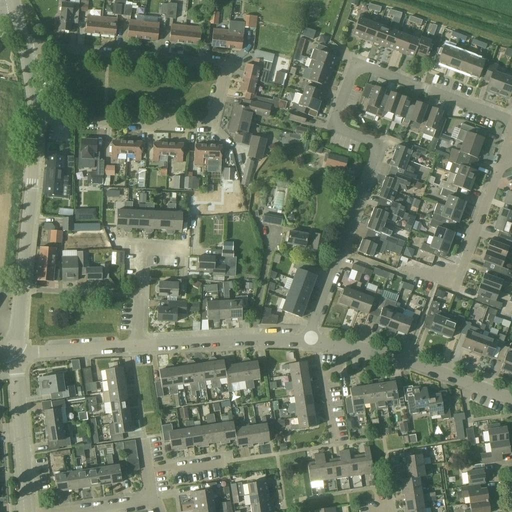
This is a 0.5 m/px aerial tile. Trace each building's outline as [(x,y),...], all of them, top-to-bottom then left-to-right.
[(123,16),(124,5),(125,0),(114,0),(114,4),(113,4),(112,15),(123,16)] [(77,24),(79,5),(61,3),(60,15),(59,16),(58,17),(57,18),(57,19),(58,21),(58,22),(60,22),(59,30),(70,32),(71,24),(77,24)] [(167,15),(166,19),(175,20),(177,5),(168,4),(167,15)] [(124,5),(123,16),(131,17),(131,14),(135,15),(136,7),(124,5)] [(208,24),(210,12),(200,11),(198,23),(208,24)] [(210,12),(208,24),(218,25),(219,13),(210,12)] [(362,38),(368,21),(364,20),(365,17),(360,15),(359,18),(352,35),(362,38)] [(100,35),(102,17),(87,16),(85,33),(100,35)] [(257,17),(246,16),(245,26),(245,28),(256,29),(257,24),(257,17)] [(102,17),(100,35),(115,37),(117,19),(102,17)] [(142,39),(144,22),(129,20),(127,38),(142,39)] [(371,42),(377,25),(368,21),(362,38),(371,42)] [(144,22),(142,39),(157,41),(159,23),(144,22)] [(228,31),(226,48),(241,50),(244,26),(229,24),(228,31)] [(184,44),(186,26),(171,25),(169,42),(184,44)] [(380,45),(386,28),(377,25),(371,42),(380,45)] [(186,26),(184,44),(199,46),(201,28),(186,26)] [(301,36),(313,40),(315,33),(304,28),(301,36)] [(389,48),(395,31),(386,28),(380,45),(389,48)] [(226,48),(228,31),(213,29),(211,47),(226,48)] [(398,52),(404,35),(395,31),(389,48),(398,52)] [(407,55),(413,38),(404,35),(398,52),(407,55)] [(295,54),(301,56),(305,40),(300,38),(295,54)] [(417,55),(423,39),(420,38),(419,40),(413,38),(407,55),(414,57),(415,55),(417,55)] [(423,39),(417,55),(427,59),(428,55),(429,53),(427,52),(429,46),(431,42),(423,39)] [(454,50),(456,45),(449,42),(449,43),(445,41),(444,46),(437,64),(447,68),(454,50)] [(310,59),(312,60),(333,67),(337,58),(329,55),(331,50),(318,45),(316,50),(314,49),(310,59)] [(464,53),(454,50),(447,68),(458,71),(464,53)] [(242,78),(256,81),(259,71),(270,73),(274,56),(256,52),(254,52),(250,66),(246,64),(242,78)] [(468,75),(474,57),(464,53),(458,71),(468,75)] [(474,57),(468,75),(478,79),(485,61),(474,57)] [(329,77),(333,67),(312,60),(310,65),(313,66),(311,70),(329,77)] [(294,75),(296,69),(291,67),(293,64),(290,63),(287,73),(294,75)] [(497,95),(504,76),(495,73),(497,66),(491,63),(490,63),(483,80),(489,82),(485,91),(497,95)] [(327,82),(329,77),(311,70),(308,80),(312,82),(327,87),(328,83),(327,82)] [(284,74),(276,72),(274,84),(281,85),(284,74)] [(511,90),(511,78),(510,78),(511,76),(505,74),(505,76),(504,76),(497,95),(508,99),(511,91),(511,90)] [(254,92),(256,81),(242,78),(239,92),(246,93),(244,100),(254,102),(254,103),(255,103),(271,107),(277,109),(277,108),(279,100),(279,99),(273,98),(273,101),(255,96),(256,93),(254,92)] [(323,97),(327,87),(312,82),(310,88),(306,86),(302,95),(302,96),(320,102),(322,97),(323,97)] [(380,104),(384,92),(385,90),(384,92),(374,89),(375,87),(370,100),(364,98),(359,110),(375,116),(378,110),(380,104)] [(390,94),(384,92),(380,104),(378,110),(375,116),(381,118),(384,112),(393,115),(401,96),(400,98),(391,95),(391,93),(390,94)] [(302,96),(302,95),(297,93),(293,103),(290,111),(291,111),(291,112),(300,114),(296,113),(297,111),(308,116),(310,110),(316,112),(320,102),(302,96)] [(411,116),(406,114),(411,100),(401,96),(393,115),(404,119),(401,125),(407,127),(409,121),(411,116)] [(268,117),(271,107),(255,103),(254,103),(254,102),(244,100),(242,107),(236,105),(232,119),(249,123),(252,113),(268,117)] [(286,102),(279,100),(277,108),(284,110),(286,102)] [(427,122),(422,120),(427,106),(426,106),(425,108),(416,104),(417,102),(416,102),(411,116),(409,121),(419,125),(417,131),(423,133),(425,127),(427,122)] [(425,127),(423,133),(422,134),(432,138),(427,151),(433,153),(438,139),(440,134),(445,120),(440,118),(442,112),(441,114),(432,110),(432,108),(427,122),(425,127)] [(307,116),(300,114),(291,112),(289,120),(304,125),(307,116)] [(247,134),(249,123),(232,119),(229,133),(236,135),(234,142),(250,146),(252,136),(252,135),(247,134)] [(464,143),(480,149),(483,139),(472,134),(474,129),(462,125),(456,140),(463,143),(464,143)] [(305,136),(307,129),(297,127),(295,130),(295,134),(305,136)] [(438,139),(448,143),(450,138),(440,134),(438,139)] [(252,136),(250,146),(247,157),(261,161),(263,154),(267,140),(252,136)] [(96,152),(96,140),(81,140),(80,151),(79,151),(78,168),(94,169),(94,161),(99,161),(99,153),(96,152)] [(126,155),(126,142),(111,141),(110,160),(116,160),(117,154),(126,155)] [(126,142),(126,155),(135,155),(135,161),(141,161),(141,142),(126,142)] [(167,156),(168,143),(153,143),(152,162),(158,162),(158,156),(167,156)] [(168,143),(167,156),(176,157),(176,163),(182,163),(183,144),(168,143)] [(450,154),(450,155),(463,160),(465,154),(476,159),(477,157),(479,158),(482,152),(479,151),(480,149),(464,143),(463,143),(462,147),(457,145),(455,151),(452,150),(450,154)] [(207,159),(208,146),(194,145),(194,165),(203,165),(203,159),(207,159)] [(396,145),(393,155),(408,161),(409,157),(417,160),(419,155),(424,157),(426,151),(413,146),(412,151),(396,145)] [(208,146),(207,159),(212,159),(212,165),(221,166),(222,146),(208,146)] [(344,171),(348,159),(328,153),(325,165),(344,171)] [(64,157),(48,155),(45,194),(61,196),(62,185),(68,186),(69,176),(62,175),(64,157)] [(404,171),(402,177),(415,181),(417,176),(413,174),(415,168),(406,165),(408,161),(393,155),(389,165),(404,171)] [(449,172),(449,173),(456,175),(473,182),(473,181),(474,179),(476,179),(478,174),(476,173),(477,172),(466,168),(468,162),(463,160),(450,155),(447,162),(452,164),(449,172)] [(248,187),(254,161),(246,160),(240,185),(248,187)] [(104,166),(104,175),(109,176),(113,176),(114,167),(104,166)] [(234,181),(234,169),(224,169),(223,181),(234,181)] [(103,185),(103,172),(91,172),(90,185),(103,185)] [(443,188),(455,193),(458,187),(469,192),(473,182),(456,175),(449,173),(445,183),(441,181),(439,187),(443,188)] [(381,187),(396,192),(398,188),(407,191),(408,186),(412,188),(415,181),(402,177),(395,174),(393,180),(385,177),(381,187)] [(174,189),(185,190),(185,177),(175,176),(174,189)] [(392,203),(390,208),(404,213),(406,208),(401,206),(403,200),(395,197),(396,192),(381,187),(377,197),(380,198),(392,203)] [(447,199),(445,207),(462,213),(465,203),(453,198),(455,193),(443,188),(440,196),(447,199)] [(503,203),(504,204),(504,203),(511,206),(511,193),(507,192),(503,203)] [(127,233),(128,202),(127,202),(127,197),(122,197),(122,203),(124,203),(123,210),(117,210),(116,228),(123,228),(122,231),(124,233),(127,233)] [(420,202),(414,199),(411,207),(417,209),(420,202)] [(138,229),(139,211),(132,211),(132,202),(128,202),(127,233),(129,233),(131,231),(131,229),(138,229)] [(148,234),(150,203),(145,203),(145,211),(139,211),(138,229),(144,229),(144,232),(146,234),(148,234)] [(159,230),(160,212),(153,212),(154,203),(150,203),(148,234),(151,234),(153,232),(153,230),(159,230)] [(511,206),(504,203),(504,204),(502,209),(501,209),(497,219),(511,224),(511,206)] [(170,235),(171,204),(167,204),(166,212),(160,212),(159,230),(166,230),(166,233),(168,235),(167,235),(170,235)] [(171,204),(170,235),(172,235),(174,233),(174,231),(181,231),(182,213),(175,213),(175,205),(171,204)] [(434,212),(431,220),(444,224),(446,219),(458,223),(462,213),(445,207),(437,204),(434,212)] [(373,208),(369,218),(385,224),(386,220),(395,223),(397,217),(402,219),(404,213),(390,208),(388,214),(373,208)] [(95,210),(75,210),(75,220),(95,220),(95,210)] [(264,214),(262,222),(271,224),(273,216),(264,214)] [(77,224),(73,224),(73,218),(62,218),(62,231),(76,231),(77,224)] [(381,234),(379,240),(396,246),(398,240),(390,237),(392,231),(383,228),(385,224),(369,218),(366,228),(381,234)] [(436,230),(433,238),(450,244),(454,234),(442,230),(444,224),(431,220),(431,221),(427,219),(425,226),(436,230)] [(507,235),(505,240),(511,242),(511,224),(497,219),(493,229),(499,232),(507,235)] [(61,244),(62,231),(54,231),(50,231),(49,243),(61,244)] [(314,236),(308,235),(289,232),(287,244),(297,246),(297,247),(303,248),(303,247),(305,247),(306,242),(312,244),(311,249),(322,251),(325,236),(314,234),(314,236)] [(450,244),(433,238),(430,246),(429,248),(422,245),(420,250),(432,254),(445,259),(446,254),(450,244)] [(396,246),(379,240),(377,245),(364,240),(362,239),(357,252),(372,258),(374,253),(382,256),(383,251),(399,257),(402,248),(396,246)] [(511,242),(505,240),(503,246),(490,241),(489,241),(491,242),(488,251),(486,250),(486,251),(505,258),(508,248),(511,249),(511,242)] [(223,243),(222,251),(233,251),(233,243),(223,243)] [(404,248),(403,256),(412,257),(413,249),(404,248)] [(39,265),(54,266),(55,250),(40,249),(39,265)] [(115,264),(123,265),(124,251),(115,250),(115,264)] [(494,266),(492,271),(505,276),(507,269),(502,267),(505,258),(486,251),(488,252),(484,261),(482,260),(482,261),(484,262),(494,266)] [(77,257),(77,276),(86,275),(86,281),(101,281),(101,279),(108,279),(108,265),(100,265),(100,268),(88,268),(88,252),(76,252),(76,257),(77,257)] [(198,256),(197,269),(214,270),(213,277),(224,277),(225,277),(225,276),(234,277),(235,258),(233,258),(228,258),(222,258),(210,257),(198,256)] [(77,281),(77,276),(77,257),(76,257),(61,257),(62,281),(77,281)] [(293,280),(312,287),(313,286),(312,286),(313,283),(314,283),(314,282),(316,276),(307,273),(309,265),(296,260),(293,268),(297,269),(293,280)] [(365,269),(353,264),(351,270),(357,272),(353,281),(354,281),(357,282),(358,283),(361,274),(363,275),(363,274),(365,269)] [(54,270),(54,266),(39,265),(37,281),(58,282),(59,270),(54,270)] [(375,268),(374,268),(373,269),(372,271),(371,274),(377,277),(380,270),(375,268)] [(277,274),(270,271),(268,279),(274,281),(277,274)] [(480,284),(491,288),(499,291),(500,288),(502,281),(509,283),(511,278),(505,276),(492,271),(498,274),(496,278),(484,274),(486,275),(482,285),(480,284)] [(168,301),(176,302),(177,297),(184,297),(185,281),(176,281),(176,280),(166,279),(166,283),(159,283),(159,286),(157,286),(156,287),(156,292),(157,293),(159,293),(158,296),(168,297),(168,301)] [(312,288),(312,287),(293,280),(290,288),(289,290),(308,297),(310,292),(311,292),(311,291),(310,291),(311,288),(312,288)] [(198,289),(198,288),(201,284),(194,281),(191,286),(198,289)] [(358,283),(357,282),(354,291),(348,307),(354,309),(353,312),(357,313),(358,311),(364,295),(358,293),(361,284),(358,283)] [(366,283),(364,288),(374,292),(376,286),(366,283)] [(203,284),(203,294),(216,295),(216,284),(203,284)] [(491,288),(480,284),(480,285),(482,285),(481,288),(478,295),(476,294),(476,295),(490,300),(488,305),(499,310),(502,303),(495,301),(499,291),(491,288)] [(354,291),(344,288),(338,304),(348,307),(354,291)] [(286,301),(305,308),(305,306),(306,303),(307,303),(307,302),(308,297),(289,290),(286,301)] [(372,303),(378,305),(381,297),(382,294),(383,292),(377,290),(375,294),(365,291),(364,295),(358,311),(368,314),(372,303)] [(444,293),(437,291),(435,296),(442,299),(444,293)] [(386,328),(392,312),(395,305),(396,303),(397,298),(383,292),(382,294),(381,297),(378,305),(376,311),(381,312),(376,324),(386,328)] [(501,302),(505,305),(510,296),(505,293),(501,302)] [(230,319),(231,319),(237,319),(237,322),(242,322),(242,319),(241,309),(248,309),(247,296),(235,297),(235,301),(229,301),(230,319)] [(219,320),(218,302),(217,297),(203,298),(201,321),(207,320),(207,321),(214,320),(214,323),(219,323),(219,320)] [(176,302),(168,301),(159,301),(159,307),(158,307),(157,322),(176,323),(176,314),(185,314),(186,302),(176,302)] [(231,322),(231,319),(230,319),(229,301),(218,302),(219,320),(225,319),(226,323),(231,322)] [(305,308),(286,301),(282,309),(282,311),(287,313),(295,316),(301,318),(303,312),(304,311),(303,311),(304,308),(305,308)] [(440,335),(447,315),(437,311),(439,304),(432,301),(422,328),(429,330),(429,331),(440,335)] [(199,313),(199,304),(190,303),(189,312),(199,313)] [(400,304),(396,303),(395,305),(392,312),(386,328),(392,330),(392,333),(395,334),(396,332),(396,331),(402,315),(404,310),(399,308),(400,304)] [(270,309),(266,308),(265,308),(261,325),(276,325),(278,316),(270,314),(271,309),(270,309)] [(495,317),(497,311),(490,308),(487,314),(495,317)] [(396,331),(396,332),(406,335),(409,326),(411,327),(412,322),(416,324),(421,312),(415,309),(412,319),(402,315),(396,331)] [(447,315),(440,335),(450,339),(455,327),(460,329),(464,318),(458,315),(457,318),(447,315)] [(501,319),(499,325),(508,328),(510,323),(501,319)] [(480,330),(470,326),(471,324),(465,322),(460,334),(466,336),(461,348),(471,351),(478,334),(480,330)] [(481,355),(487,338),(482,336),(486,325),(482,324),(480,330),(478,334),(471,351),(471,353),(481,356),(481,355)] [(502,346),(505,337),(499,334),(498,337),(489,333),(487,338),(481,355),(492,359),(496,347),(501,349),(502,346)] [(511,352),(511,349),(502,346),(501,349),(497,360),(503,362),(501,370),(511,374),(511,354),(511,355),(511,352)] [(212,389),(217,388),(212,358),(209,358),(209,359),(208,361),(208,363),(202,364),(205,382),(211,381),(212,389)] [(226,378),(224,362),(223,361),(217,362),(216,359),(214,358),(212,358),(217,388),(220,388),(219,379),(226,378)] [(79,370),(78,359),(70,360),(71,370),(79,370)] [(246,390),(250,389),(245,359),(243,359),(241,362),(242,364),(235,365),(238,383),(244,382),(246,390)] [(245,359),(250,389),(254,389),(253,380),(260,379),(257,362),(250,363),(250,361),(247,359),(245,359)] [(290,376),(310,372),(310,368),(307,368),(306,362),(291,364),(290,359),(281,361),(282,370),(289,369),(290,375),(290,376)] [(196,396),(195,393),(191,361),(188,362),(186,364),(187,366),(180,367),(183,385),(189,384),(191,397),(196,396)] [(205,382),(202,364),(196,365),(195,363),(193,362),(193,361),(191,361),(195,393),(195,392),(199,391),(198,383),(205,382)] [(238,383),(235,365),(229,366),(229,364),(226,362),(224,362),(226,378),(228,393),(233,392),(231,384),(238,383)] [(107,381),(124,378),(122,368),(120,368),(119,363),(108,364),(109,370),(105,370),(107,381)] [(183,385),(180,367),(174,368),(174,366),(172,365),(172,364),(169,365),(174,395),(178,394),(176,386),(183,385)] [(169,396),(174,395),(169,365),(167,365),(165,367),(165,370),(159,371),(160,382),(154,382),(157,398),(164,397),(162,388),(168,387),(169,396)] [(84,384),(89,384),(92,383),(90,368),(82,369),(84,384)] [(285,387),(310,384),(309,377),(311,377),(310,372),(290,376),(290,375),(283,376),(284,383),(279,384),(280,388),(285,387)] [(63,387),(63,385),(62,375),(39,379),(41,395),(60,392),(61,399),(75,396),(74,386),(63,387)] [(108,392),(125,389),(124,378),(107,381),(108,392)] [(386,401),(392,400),(393,406),(397,406),(397,408),(404,407),(402,391),(396,392),(394,379),(390,380),(390,383),(384,384),(383,384),(386,401)] [(383,384),(384,384),(384,381),(378,381),(379,384),(372,385),(375,403),(376,410),(387,408),(386,401),(383,384)] [(372,385),(372,382),(366,383),(367,386),(361,387),(363,405),(364,405),(369,404),(370,411),(376,410),(375,403),(372,385)] [(294,397),(314,394),(313,389),(310,390),(310,384),(285,387),(285,391),(293,390),(294,397)] [(361,387),(361,384),(356,385),(356,388),(349,389),(351,398),(345,399),(347,415),(365,412),(364,405),(363,405),(361,387)] [(428,407),(427,396),(426,388),(420,389),(419,387),(412,388),(414,398),(407,399),(410,415),(419,413),(418,409),(428,407)] [(110,402),(127,400),(125,389),(108,392),(102,393),(104,403),(110,402)] [(441,405),(440,392),(432,393),(432,395),(427,396),(428,407),(429,417),(432,417),(432,416),(437,415),(437,416),(440,416),(441,420),(450,419),(448,404),(441,405)] [(288,409),(313,405),(312,399),(314,398),(314,394),(294,397),(295,404),(287,405),(288,409)] [(85,406),(90,405),(96,404),(95,397),(84,399),(85,406)] [(62,424),(67,423),(65,409),(64,400),(51,402),(52,410),(44,411),(47,427),(62,424)] [(111,413),(129,410),(127,400),(110,402),(110,403),(104,404),(105,414),(112,413),(111,413)] [(297,418),(317,415),(316,410),(314,411),(313,405),(288,409),(288,413),(296,411),(297,418)] [(180,417),(188,416),(187,408),(179,409),(180,417)] [(113,424),(130,421),(129,410),(111,413),(112,413),(113,424)] [(79,420),(87,419),(86,411),(77,413),(79,420)] [(225,444),(222,424),(215,425),(214,414),(210,415),(214,443),(220,442),(220,445),(225,444)] [(208,444),(214,443),(210,415),(205,415),(207,426),(201,427),(204,447),(208,447),(208,444)] [(236,440),(234,429),(233,422),(232,415),(227,416),(228,423),(222,424),(225,444),(230,443),(229,441),(235,440),(236,440)] [(317,415),(297,418),(298,425),(291,426),(291,430),(299,429),(316,427),(315,420),(318,420),(317,415)] [(258,443),(258,446),(263,446),(263,443),(269,442),(267,424),(266,424),(265,417),(261,417),(262,425),(256,426),(258,443)] [(258,443),(256,426),(255,419),(250,419),(251,426),(245,427),(248,445),(247,445),(248,448),(253,447),(252,444),(258,443)] [(245,427),(244,420),(240,421),(241,428),(234,429),(236,440),(235,440),(236,447),(237,447),(237,449),(242,449),(241,446),(247,445),(248,445),(245,427)] [(355,432),(353,420),(347,421),(348,433),(355,432)] [(111,442),(123,440),(122,434),(132,432),(130,421),(113,424),(108,424),(111,442)] [(186,447),(193,446),(189,421),(185,422),(186,430),(179,431),(182,451),(187,450),(186,447)] [(204,447),(201,427),(194,428),(193,421),(189,421),(193,446),(199,445),(199,448),(204,447)] [(62,424),(47,427),(49,442),(57,441),(58,448),(70,446),(69,438),(67,423),(62,424)] [(171,425),(161,427),(163,440),(169,439),(171,450),(177,449),(178,451),(182,451),(179,431),(172,432),(171,425)] [(489,443),(507,440),(505,428),(498,429),(497,425),(487,426),(488,430),(487,430),(489,443)] [(468,446),(475,446),(473,428),(465,429),(468,446)] [(407,435),(409,444),(417,443),(415,434),(407,435)] [(507,440),(489,443),(491,453),(480,455),(482,464),(502,461),(501,455),(509,454),(507,440)] [(357,456),(360,475),(373,473),(369,447),(364,448),(365,455),(357,456)] [(360,475),(357,456),(350,457),(349,450),(344,451),(348,477),(360,475)] [(335,479),(348,477),(344,451),(339,452),(340,459),(332,460),(335,479)] [(335,479),(332,460),(325,461),(324,454),(319,455),(323,481),(335,479)] [(423,465),(426,465),(427,464),(427,458),(429,458),(429,454),(404,457),(405,464),(402,464),(403,469),(423,466),(423,465)] [(106,456),(108,467),(110,484),(111,484),(121,483),(119,465),(113,466),(112,455),(106,456)] [(310,483),(323,481),(319,455),(314,456),(315,462),(307,464),(310,483)] [(426,476),(432,475),(431,471),(424,472),(423,467),(426,467),(426,465),(423,465),(423,466),(403,469),(404,473),(406,473),(407,479),(426,476)] [(468,486),(480,485),(485,484),(483,470),(475,471),(474,465),(460,467),(466,473),(468,486)] [(100,486),(110,484),(108,467),(97,469),(100,486)] [(89,487),(100,486),(97,469),(86,470),(89,487)] [(78,489),(89,487),(86,470),(76,472),(78,489)] [(68,491),(78,489),(76,472),(65,473),(68,491)] [(57,492),(68,491),(65,473),(54,475),(57,492)] [(427,480),(426,476),(407,479),(402,480),(403,486),(400,487),(401,491),(421,488),(420,481),(427,480)] [(249,495),(266,492),(265,486),(269,485),(269,481),(247,484),(249,495)] [(196,503),(213,500),(211,490),(217,489),(216,483),(201,485),(202,491),(190,493),(191,498),(195,497),(196,503)] [(469,504),(487,501),(486,489),(480,489),(480,485),(468,486),(460,487),(462,498),(468,497),(469,504)] [(405,501),(430,497),(435,497),(435,492),(422,494),(421,488),(401,491),(401,496),(404,495),(405,501)] [(251,505),(272,502),(271,498),(267,499),(266,492),(249,495),(251,505)] [(404,511),(406,511),(424,509),(423,503),(430,501),(430,497),(405,501),(406,508),(404,508),(404,511)] [(192,511),(208,511),(215,511),(213,500),(196,503),(197,509),(192,510),(192,511)] [(488,511),(487,501),(469,504),(470,510),(464,511),(488,511)] [(221,510),(231,508),(230,502),(220,503),(221,510)] [(251,511),(269,511),(268,507),(273,507),(272,502),(251,505),(251,511)]
